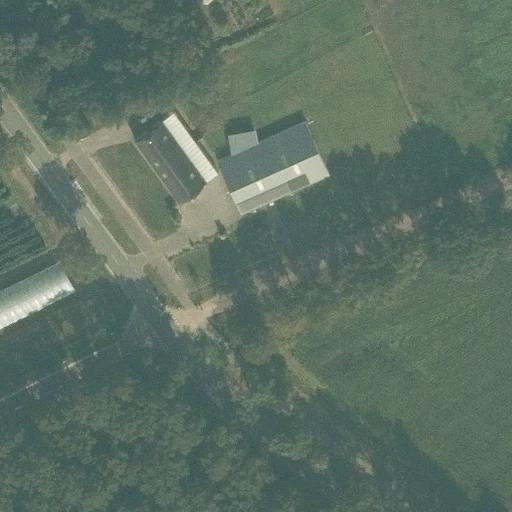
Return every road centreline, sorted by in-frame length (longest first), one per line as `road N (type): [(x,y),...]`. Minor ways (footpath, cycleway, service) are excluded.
road 1 (track): [(511,185),(196,315)]
road 2 (secondary): [(166,327),(0,97)]
road 3 (secondary): [(359,511),(262,438),(166,327)]
road 4 (unclassified): [(0,409),(166,327)]
